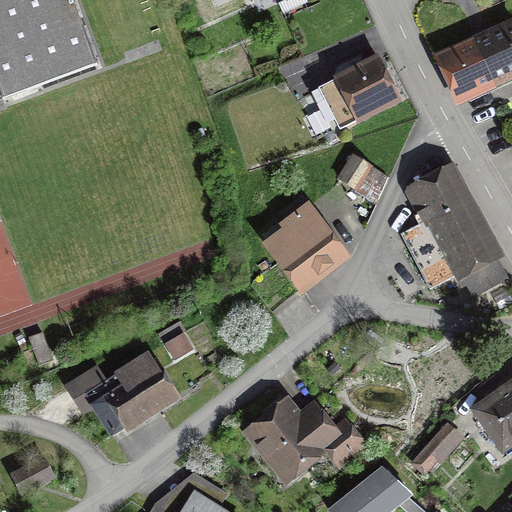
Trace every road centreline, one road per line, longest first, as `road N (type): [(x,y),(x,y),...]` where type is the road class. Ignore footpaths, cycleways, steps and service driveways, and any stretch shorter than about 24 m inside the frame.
road 1 (residential): [(115,491),(354,306)]
road 2 (residential): [(449,123),(418,145),(354,306)]
road 3 (residential): [(354,306),(511,331)]
road 4 (residential): [(0,421),(68,439),(115,491)]
road 5 (tertiary): [(449,123),(389,0)]
road 6 (tertiary): [(511,232),(449,123)]
